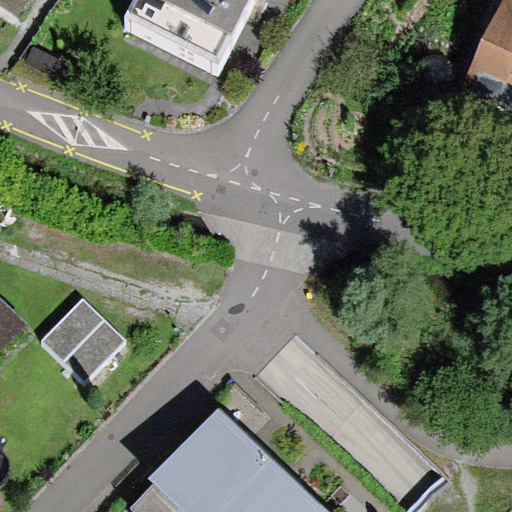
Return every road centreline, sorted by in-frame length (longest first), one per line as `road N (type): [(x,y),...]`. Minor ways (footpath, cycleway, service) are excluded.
road 1 (residential): [(256,197),(252,307),(60,511)]
road 2 (residential): [(0,100),(256,197)]
road 3 (residential): [(256,197),(511,251)]
road 4 (residential): [(347,0),(266,123),(256,197)]
